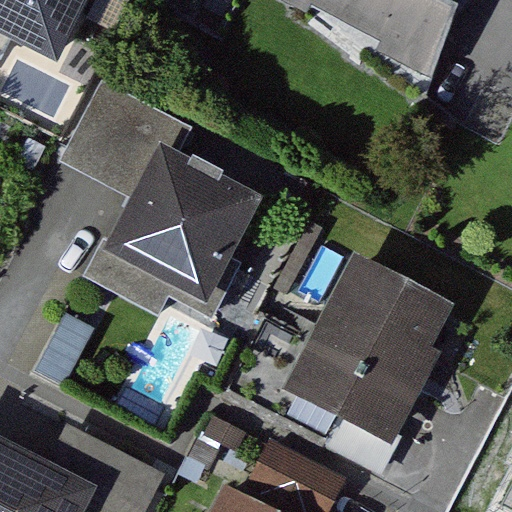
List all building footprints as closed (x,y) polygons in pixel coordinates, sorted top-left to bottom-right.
[(104,0),(0,0),(0,27),(73,63),(104,0)] [(482,0),(299,0),(438,79),(482,0)] [(71,164),(141,199),(163,155),(189,168),(208,129),(113,82),(71,164)] [(189,168),(163,155),(141,199),(113,256),(218,308),(269,208),(189,168)] [(468,300),(374,254),(308,389),(402,435),(468,300)] [(64,382),(95,329),(68,314),(37,366),(64,382)] [(79,424),(56,471),(100,492),(90,511),(160,511),(180,473),(79,424)] [(342,511),(357,484),(266,437),(227,511),(342,511)] [(56,471),(0,443),(0,511),(90,511),(100,492),(56,471)]
